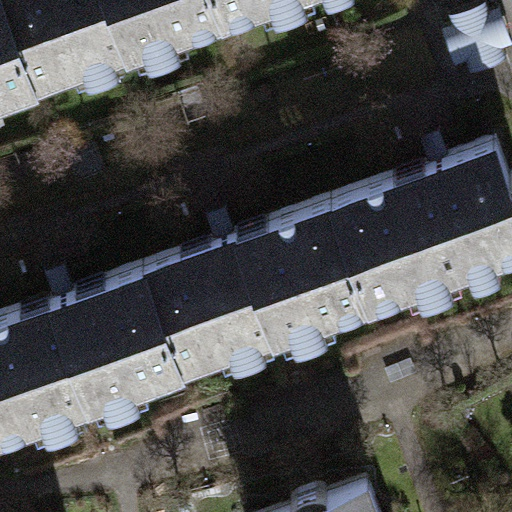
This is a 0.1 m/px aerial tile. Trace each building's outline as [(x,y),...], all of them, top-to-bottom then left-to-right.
[(0,0),(0,107),(41,93),(7,0),(0,0)] [(7,0),(41,93),(226,26),(217,0),(7,0)] [(217,0),(226,26),(298,0),(217,0)] [(427,154),(327,190),(368,302),(511,249),(511,178),(494,129),(427,154)] [(188,368),(368,302),(327,190),(214,231),(147,256),(188,368)] [(0,437),(188,368),(147,256),(53,290),(0,309),(0,437)] [(378,511),(371,491),(313,511),(378,511)]
